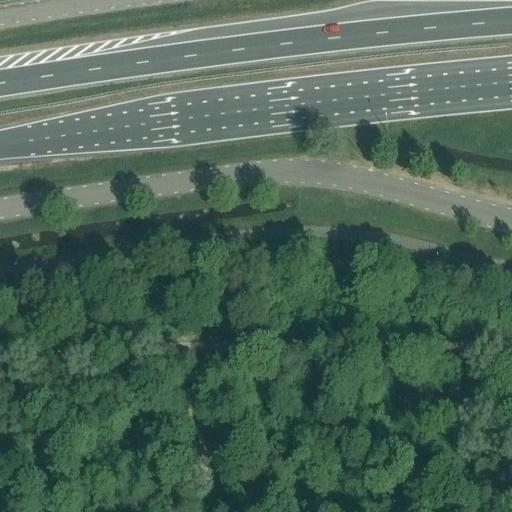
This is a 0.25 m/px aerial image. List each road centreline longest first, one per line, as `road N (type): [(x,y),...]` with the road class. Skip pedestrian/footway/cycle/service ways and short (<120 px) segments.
road 1 (tertiary): [(0,210),(300,171),(511,220)]
road 2 (trunk): [(0,145),(511,82)]
road 3 (trunk): [(511,22),(0,85)]
road 4 (tertiary): [(0,17),(123,0)]
